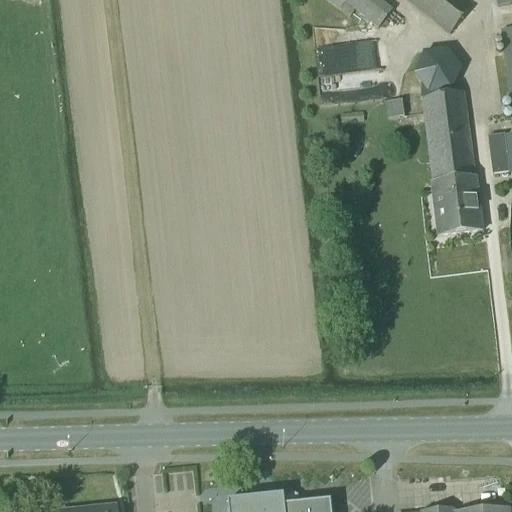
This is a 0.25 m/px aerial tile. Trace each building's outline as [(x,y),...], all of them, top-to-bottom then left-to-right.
[(323,0),(339,12),(348,0),(323,0)] [(391,13),(374,0),(348,0),(339,12),(349,19),(354,12),(378,30),(391,13)] [(402,0),(449,36),(469,11),(455,0),(402,0)] [(511,0),(502,0),(503,10),(511,9),(511,32),(500,33),(511,123),(511,124),(511,0)] [(456,95),(454,82),(459,71),(446,53),(422,56),(413,76),(419,84),(432,184),(430,185),(436,238),(482,233),(475,179),(474,179),(463,95),(456,95)] [(387,121),(403,119),(401,103),(385,104),(387,121)] [(339,116),(340,127),(363,124),(362,114),(339,116)] [(504,137),(487,139),(491,177),(508,175),(511,174),(511,136),(504,138),(504,137)] [(282,500),(226,506),(226,511),(328,511),(328,504),(295,508),(294,501),(291,498),(282,500)] [(504,511),(504,498),(502,498),(477,500),(478,511),(504,511)]
